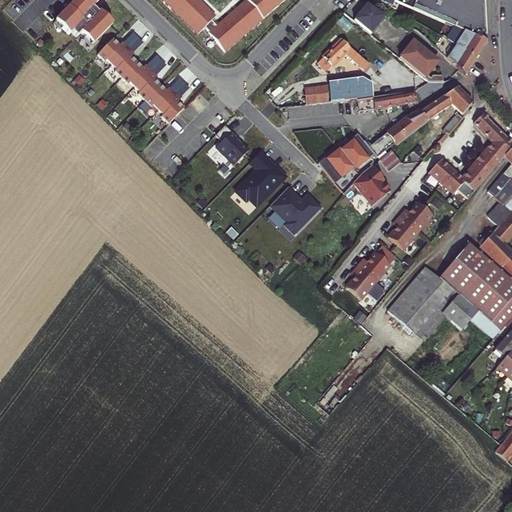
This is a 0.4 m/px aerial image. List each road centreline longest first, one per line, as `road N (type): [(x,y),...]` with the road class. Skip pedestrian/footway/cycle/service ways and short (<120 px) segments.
road 1 (residential): [(227,87),(137,0)]
road 2 (residential): [(310,0),(227,87)]
